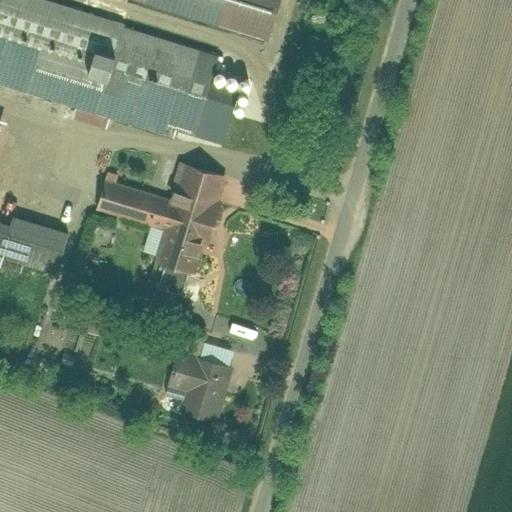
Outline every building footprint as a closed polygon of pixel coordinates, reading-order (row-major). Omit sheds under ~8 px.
[(36,0),(0,0),(0,82),(189,140),(215,54),(36,0)] [(115,0),(272,49),(287,0),(115,0)] [(179,164),(171,191),(109,172),(97,210),(158,229),(146,269),(200,285),(220,219),(216,218),(228,179),(179,164)] [(23,240),(67,254),(75,229),(31,216),(23,240)] [(0,224),(0,264),(5,266),(16,229),(0,224)] [(186,396),(181,411),(212,420),(230,361),(200,352),(196,366),(161,355),(152,386),(186,396)]
